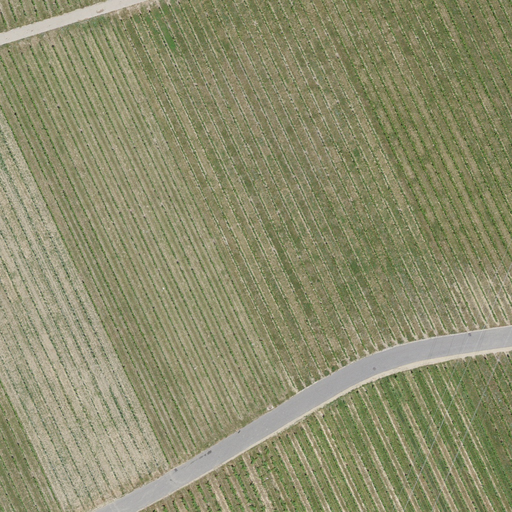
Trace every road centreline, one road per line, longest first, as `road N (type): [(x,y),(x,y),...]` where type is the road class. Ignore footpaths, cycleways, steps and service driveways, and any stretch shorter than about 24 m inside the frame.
road 1 (unclassified): [(511,327),(407,344),(98,511)]
road 2 (track): [(0,37),(124,0)]
